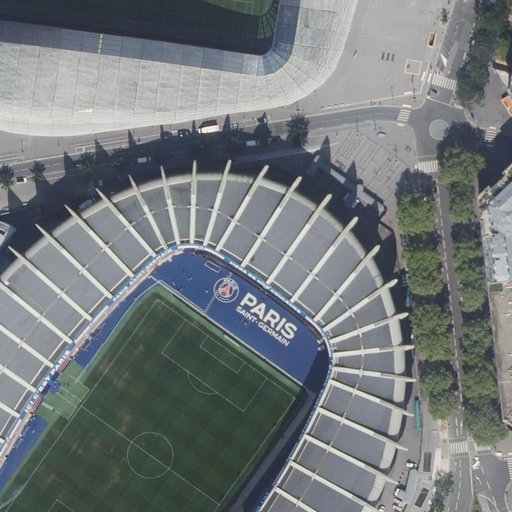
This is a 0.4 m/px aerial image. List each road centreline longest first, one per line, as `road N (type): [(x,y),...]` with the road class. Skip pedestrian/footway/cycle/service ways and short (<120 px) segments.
road 1 (trunk): [(357,0),(326,121),(299,288),(283,511)]
road 2 (trunk): [(340,489),(349,295),(375,114),(408,0)]
road 3 (residential): [(0,173),(371,114),(422,121)]
road 4 (residential): [(466,417),(437,148)]
